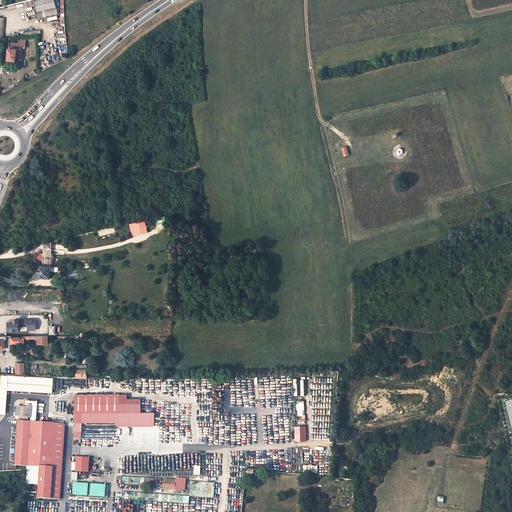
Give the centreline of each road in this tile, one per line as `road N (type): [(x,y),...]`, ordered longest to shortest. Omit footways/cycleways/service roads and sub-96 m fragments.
road 1 (trunk): [(24,141),(77,77),(146,14)]
road 2 (trunk): [(146,14),(13,126)]
road 3 (track): [(306,0),(318,116),(328,125)]
road 4 (unknown): [(194,446),(70,451)]
road 5 (unknown): [(67,511),(72,428),(50,411),(50,398)]
